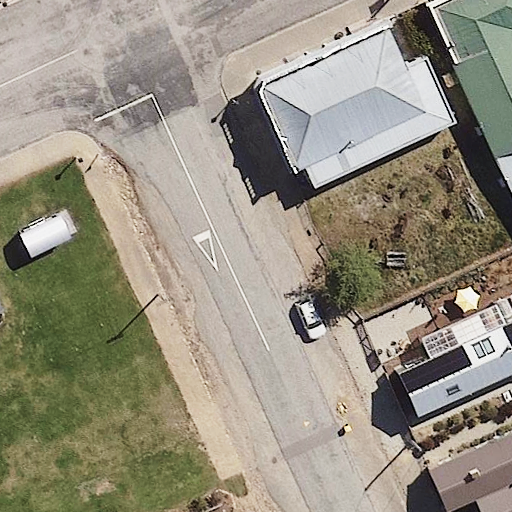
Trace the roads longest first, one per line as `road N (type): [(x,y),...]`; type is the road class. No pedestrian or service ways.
road 1 (residential): [(350,511),(123,23)]
road 2 (residential): [(0,82),(123,23)]
